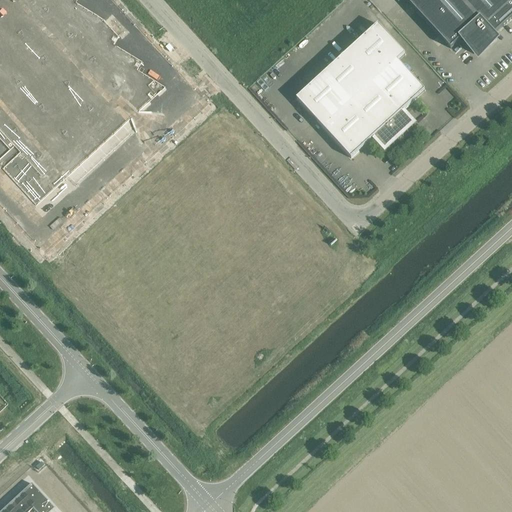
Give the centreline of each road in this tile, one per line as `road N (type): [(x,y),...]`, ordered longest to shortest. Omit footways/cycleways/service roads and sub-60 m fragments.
road 1 (tertiary): [(209,505),(511,227)]
road 2 (unclassified): [(358,224),(153,0)]
road 3 (unclassified): [(358,224),(511,86)]
road 4 (tertiary): [(209,505),(87,372)]
road 5 (tertiary): [(87,372),(0,276)]
